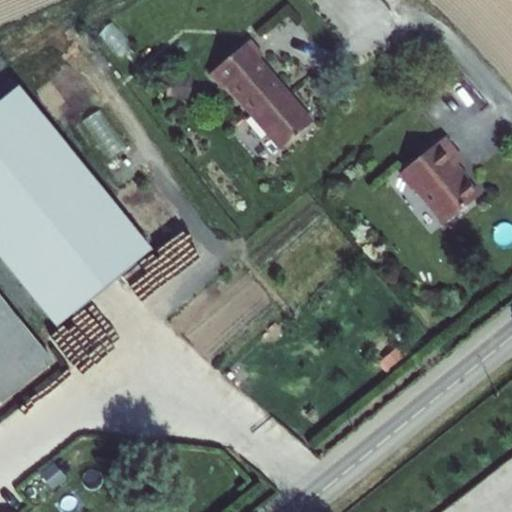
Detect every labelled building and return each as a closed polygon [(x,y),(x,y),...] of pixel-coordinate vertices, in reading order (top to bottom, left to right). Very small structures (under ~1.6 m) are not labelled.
[(263,55),(251,41),(211,74),(223,89),(228,85),(281,150),(311,123),(258,60),(263,55)] [(141,237),(7,74),(0,80),(0,255),(48,314),(141,237)] [(449,132),(404,167),(418,184),(420,182),(449,219),(483,191),(459,161),(467,154),(449,132)] [(0,392),(52,350),(0,286),(0,392)] [(48,373),(56,382),(77,362),(72,357),(66,363),(63,359),(48,373)]
